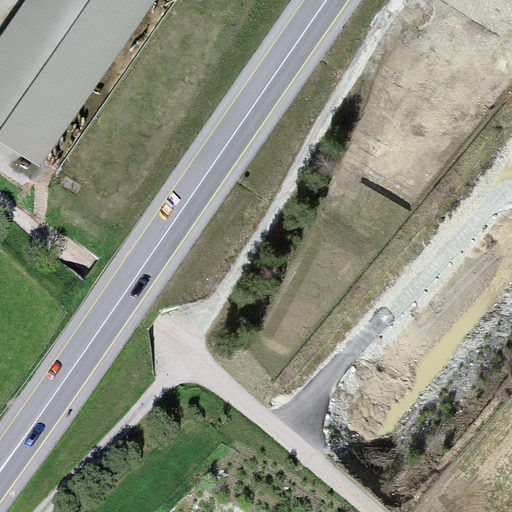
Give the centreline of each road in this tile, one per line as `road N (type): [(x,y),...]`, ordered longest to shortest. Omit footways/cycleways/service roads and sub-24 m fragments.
road 1 (primary): [(324,0),(0,470)]
road 2 (track): [(368,511),(155,321),(0,204)]
road 3 (motorway): [(511,177),(460,247),(224,511)]
road 4 (track): [(187,354),(241,270),(383,0)]
road 5 (motorway): [(307,511),(511,296)]
road 6 (track): [(187,354),(39,511)]
